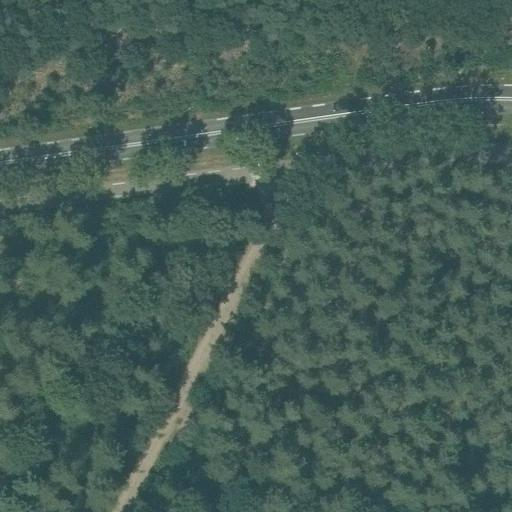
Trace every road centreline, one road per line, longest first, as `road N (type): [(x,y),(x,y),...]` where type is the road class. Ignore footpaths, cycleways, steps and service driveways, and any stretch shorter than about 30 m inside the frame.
road 1 (primary): [(0,164),(329,115),(511,99)]
road 2 (unclassified): [(0,206),(462,149),(511,157)]
road 3 (track): [(162,431),(281,197),(287,169)]
